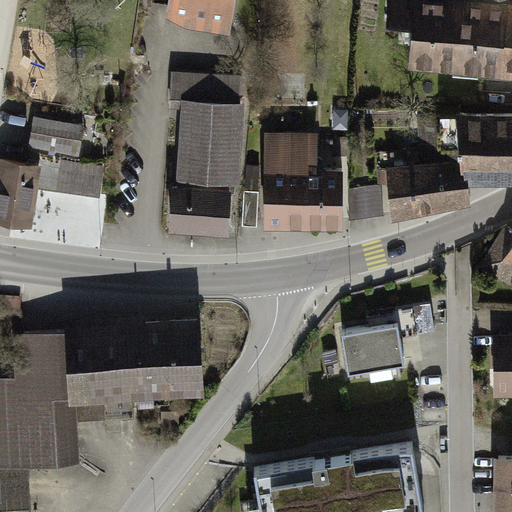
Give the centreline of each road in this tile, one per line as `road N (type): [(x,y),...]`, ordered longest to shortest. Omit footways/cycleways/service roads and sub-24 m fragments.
road 1 (primary): [(0,261),(161,281),(275,279)]
road 2 (tertiary): [(144,511),(277,333),(275,279)]
road 3 (primary): [(275,279),(376,255),(511,204)]
road 4 (residential): [(464,511),(459,298)]
